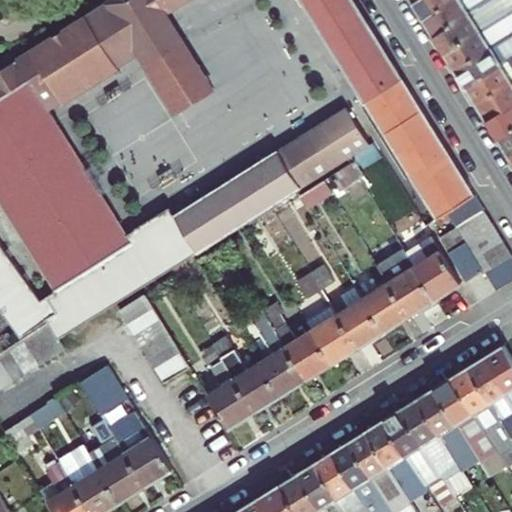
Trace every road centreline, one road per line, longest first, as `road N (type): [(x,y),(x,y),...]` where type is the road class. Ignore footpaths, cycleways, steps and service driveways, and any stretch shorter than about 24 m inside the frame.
road 1 (residential): [(189,511),(511,311)]
road 2 (residential): [(511,204),(384,0)]
